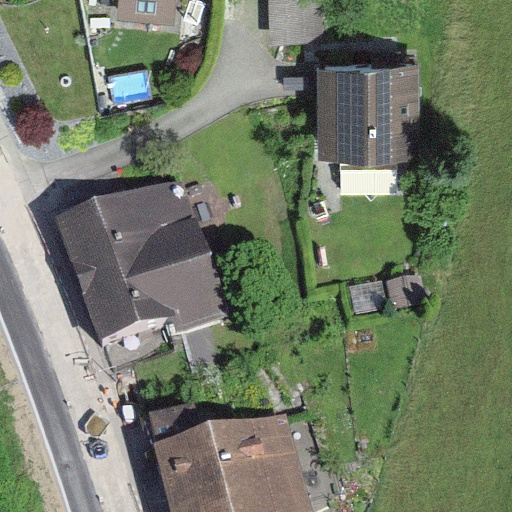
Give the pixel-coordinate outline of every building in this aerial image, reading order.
[(84,0),(84,5),(168,11),(169,0),(84,0)] [(273,0),(277,40),(324,37),(321,0),(273,0)] [(423,55),(322,56),(323,147),(424,146),(423,55)] [(181,185),(61,225),(102,348),(222,308),(181,185)] [(313,511),(287,416),(154,453),(170,511),(313,511)]
